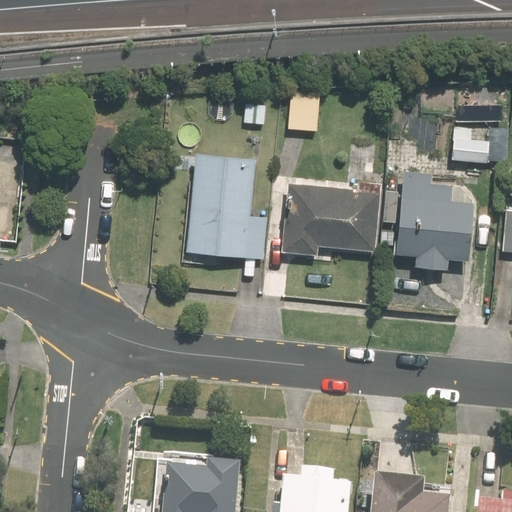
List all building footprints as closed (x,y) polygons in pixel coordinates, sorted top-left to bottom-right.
[(291,89),(287,128),(316,131),(320,92),(291,89)] [(245,102),(243,121),(263,123),(265,105),(245,102)] [(490,133),(451,130),(449,158),(488,162),(490,133)] [(187,250),(263,257),(267,217),(250,215),(255,157),(195,152),(187,250)] [(499,168),(477,167),(473,244),(495,245),(499,168)] [(468,259),(474,201),(451,199),(452,184),(430,182),(431,173),(404,170),(396,252),(417,254),(415,264),(448,267),(449,257),(468,259)] [(289,182),(282,250),(318,254),(319,244),(374,250),(380,183),(358,180),(357,189),(289,182)] [(511,206),(507,206),(503,250),(511,250),(511,206)] [(233,511),(239,463),(209,460),(208,468),(167,464),(161,511),(233,511)] [(330,485),(332,472),(300,469),(299,481),(281,479),(279,505),(272,505),(271,511),(345,511),(348,486),(330,485)] [(372,476),(368,511),(447,511),(449,498),(422,496),(423,481),(372,476)] [(511,511),(511,495),(501,495),(500,504),(477,502),(476,511),(511,511)]
